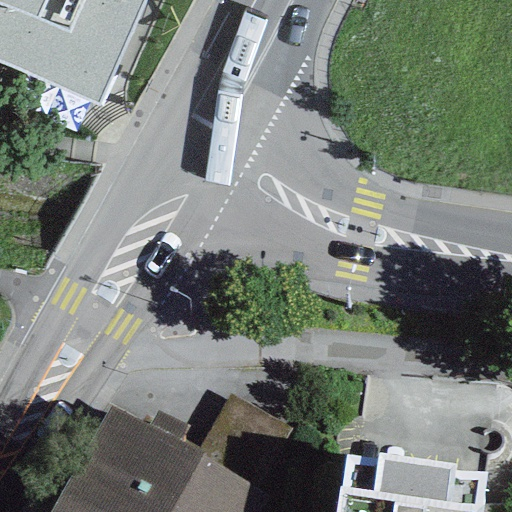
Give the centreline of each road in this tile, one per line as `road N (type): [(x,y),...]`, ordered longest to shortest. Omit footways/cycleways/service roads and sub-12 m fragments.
road 1 (residential): [(94,308),(511,367)]
road 2 (tertiary): [(184,159),(357,238),(511,259)]
road 3 (secondary): [(0,495),(94,308)]
road 4 (secondary): [(184,159),(270,0)]
road 5 (secondary): [(94,308),(184,159)]
